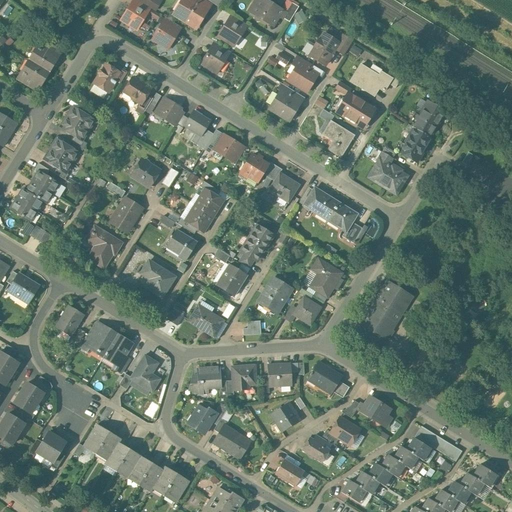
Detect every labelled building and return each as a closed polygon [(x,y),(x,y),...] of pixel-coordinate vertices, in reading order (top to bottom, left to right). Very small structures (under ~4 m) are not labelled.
[(161,2),(157,0),(149,0),(146,6),(155,11),(161,2)] [(204,1),(202,0),(185,0),(176,16),(196,29),(207,10),(200,6),(204,1)] [(285,13),(263,0),(261,0),(253,14),(272,26),(278,17),(282,20),(283,19),(286,14),(285,13)] [(291,3),(285,13),(286,14),(283,19),(289,23),(298,7),(291,3)] [(141,11),(131,4),(121,20),(137,30),(149,9),(144,6),(141,11)] [(165,19),(153,39),(168,49),(177,33),(169,28),(172,23),(165,19)] [(236,26),(228,21),(218,36),(224,40),(224,41),(225,42),(226,41),(234,46),(243,31),(236,26)] [(246,26),(240,21),(236,26),(243,31),(246,26)] [(338,43),(324,34),(320,41),(316,41),(314,45),(315,48),(310,57),(324,66),(334,50),(338,43)] [(343,35),(338,43),(334,50),(344,56),(353,41),(343,35)] [(53,49),(40,42),(37,47),(50,55),(53,49)] [(50,55),(37,47),(35,49),(38,51),(31,62),(49,73),(57,60),(50,55)] [(220,54),(211,48),(201,64),(217,73),(229,53),(223,49),(220,54)] [(290,59),(279,53),(275,59),(286,66),(290,59)] [(297,56),(291,65),(298,69),(300,65),(309,71),(312,66),(297,56)] [(49,73),(31,62),(24,73),(22,72),(20,74),(33,82),(41,86),(49,73)] [(112,69),(106,65),(103,70),(100,71),(98,74),(99,76),(94,85),(107,93),(112,84),(121,71),(117,69),(117,70),(114,67),(113,67),(112,69)] [(309,71),(300,65),(298,69),(290,82),(307,93),(317,76),(309,71)] [(376,79),(368,74),(370,71),(361,65),(350,82),(374,96),(378,89),(383,92),(388,85),(391,79),(386,76),(380,73),(376,79)] [(121,71),(112,84),(114,85),(116,82),(120,84),(126,74),(121,71)] [(401,78),(389,71),(386,76),(391,79),(388,85),(395,89),(401,78)] [(33,82),(20,74),(17,79),(30,87),(33,82)] [(150,90),(132,78),(123,92),(140,103),(142,104),(146,96),(150,90)] [(349,89),(340,83),(336,89),(346,95),(349,89)] [(297,94),(281,84),(277,90),(280,91),(294,99),(297,94)] [(294,99),(280,91),(269,109),(289,122),(300,103),(294,99)] [(152,99),(149,103),(154,107),(161,96),(156,93),(152,99)] [(373,110),(349,95),(339,112),(350,119),(362,127),(365,123),(366,123),(367,121),(366,121),(373,110)] [(146,96),(142,104),(140,103),(137,107),(145,111),(149,103),(152,99),(146,96)] [(324,108),(328,101),(319,96),(315,103),(324,108)] [(180,108),(165,99),(155,114),(170,124),(175,117),(180,108)] [(427,104),(421,114),(412,128),(414,129),(428,138),(429,137),(443,114),(427,104)] [(86,116),(73,108),(66,118),(87,131),(93,121),(86,116)] [(333,116),(323,110),(319,117),(329,123),(330,121),(333,116)] [(99,117),(89,111),(86,116),(93,121),(96,123),(99,117)] [(210,122),(193,112),(184,126),(196,133),(201,137),(205,130),(210,122)] [(17,125),(0,114),(0,145),(3,147),(17,125)] [(175,117),(170,124),(176,127),(180,120),(175,117)] [(87,131),(66,118),(60,128),(73,136),(81,141),(81,140),(87,131)] [(354,136),(330,121),(329,123),(322,135),(335,143),(329,152),(340,158),(354,136)] [(428,138),(414,129),(409,138),(408,138),(399,153),(416,162),(430,139),(429,137),(428,138)] [(201,137),(196,133),(191,142),(203,150),(213,134),(205,130),(201,137)] [(213,134),(206,146),(211,149),(221,134),(215,130),(213,134)] [(81,141),(73,136),(70,141),(73,143),(80,148),(84,142),(81,140),(81,141)] [(239,145),(224,136),(211,156),(220,161),(223,156),(235,164),(239,157),(234,154),(239,145)] [(70,148),(57,140),(50,150),(71,163),(77,153),(70,148)] [(80,148),(73,143),(70,148),(77,153),(80,155),(83,149),(80,148)] [(397,152),(386,145),(382,152),(392,159),(397,152)] [(71,163),(50,150),(44,161),(57,169),(65,173),(71,163)] [(392,159),(382,152),(376,161),(381,164),(383,162),(388,165),(392,159)] [(473,156),(468,153),(462,163),(467,166),(473,156)] [(267,166),(251,156),(241,172),(258,182),(262,174),(268,166),(267,166)] [(488,165),(473,156),(467,166),(482,175),(488,165)] [(145,160),(143,161),(139,168),(137,167),(131,177),(149,188),(154,179),(156,180),(160,174),(158,173),(159,171),(148,164),(148,162),(145,160)] [(268,166),(262,174),(269,179),(276,167),(269,162),(267,166),(268,166)] [(388,165),(383,162),(381,164),(373,178),(384,184),(383,187),(395,194),(406,177),(388,165)] [(48,170),(38,164),(35,169),(38,171),(45,175),(48,170)] [(276,167),(269,179),(274,182),(280,173),(282,170),(276,167)] [(65,173),(57,169),(54,174),(64,180),(68,175),(65,173)] [(178,173),(171,169),(161,184),(168,188),(178,173)] [(45,175),(38,171),(32,181),(52,194),(59,184),(45,175)] [(254,187),(258,182),(241,172),(238,177),(254,187)] [(280,173),(274,182),(268,191),(288,203),(299,186),(280,173)] [(52,194),(32,181),(26,191),(43,202),(46,204),(52,194)] [(220,192),(203,182),(200,188),(205,191),(205,190),(217,197),(220,192)] [(125,192),(110,183),(106,189),(121,198),(125,192)] [(308,188),(299,203),(303,206),(313,191),(308,188)] [(43,202),(26,191),(22,189),(16,199),(36,212),(43,202)] [(338,204),(314,189),(313,191),(303,206),(316,214),(317,212),(328,219),(327,221),(338,204)] [(217,197),(205,190),(205,191),(201,197),(202,197),(196,207),(213,217),(222,201),(217,197)] [(36,212),(16,199),(9,210),(30,222),(36,212)] [(142,209),(125,199),(117,212),(116,211),(109,222),(127,233),(142,209)] [(356,215),(338,204),(327,221),(328,221),(329,219),(340,226),(338,228),(345,232),(351,222),(356,215)] [(213,217),(196,207),(190,216),(190,215),(186,222),(185,222),(197,229),(203,233),(213,217)] [(92,219),(80,211),(76,217),(89,225),(92,219)] [(174,223),(163,216),(160,222),(171,229),(174,223)] [(197,229),(185,222),(186,222),(180,218),(177,224),(194,235),(197,229)] [(362,229),(351,222),(345,232),(342,237),(353,244),(362,229)] [(272,236),(256,225),(248,239),(264,249),(272,236)] [(35,226),(29,236),(34,239),(40,229),(35,226)] [(40,229),(34,239),(39,242),(45,232),(40,229)] [(120,244),(97,229),(94,233),(92,232),(88,238),(89,242),(91,243),(95,242),(97,244),(88,259),(103,268),(114,251),(115,252),(120,244)] [(290,236),(280,229),(277,232),(282,235),(279,242),(284,245),(290,236)] [(196,243),(176,231),(166,247),(186,259),(196,243)] [(45,232),(39,242),(44,245),(50,235),(45,232)] [(264,249),(248,239),(240,252),(244,254),(254,260),(256,262),(264,249)] [(229,256),(218,250),(214,257),(225,263),(229,256)] [(254,260),(244,254),(239,262),(249,269),(254,260)] [(342,274),(318,259),(312,268),(320,273),(311,288),(316,291),(327,298),(333,288),(335,289),(340,281),(338,279),(342,274)] [(175,278),(149,261),(142,272),(151,278),(145,288),(162,298),(175,278)] [(246,276),(228,265),(221,277),(223,279),(218,287),(234,297),(246,276)] [(12,272),(6,282),(11,285),(18,275),(12,272)] [(39,287),(18,274),(18,275),(11,285),(7,292),(17,298),(15,302),(25,308),(28,304),(39,287)] [(291,290),(273,279),(258,302),(276,314),(291,290)] [(136,289),(125,282),(121,289),(132,296),(136,289)] [(411,297),(387,282),(376,300),(377,301),(373,307),(372,307),(361,325),(385,339),(411,297)] [(327,298),(316,291),(313,296),(324,303),(327,298)] [(320,308),(303,297),(293,315),(310,325),(320,308)] [(68,306),(55,327),(70,337),(84,315),(68,306)] [(209,315),(198,307),(189,322),(213,337),(223,321),(210,313),(209,315)] [(183,316),(173,309),(166,320),(177,326),(183,316)] [(260,321),(247,322),(247,329),(243,329),(243,336),(261,335),(260,321)] [(117,335),(102,326),(96,336),(90,346),(91,347),(97,350),(96,351),(98,352),(99,352),(104,355),(117,335)] [(80,330),(74,339),(79,342),(85,333),(80,330)] [(90,333),(81,349),(87,352),(91,347),(90,346),(96,336),(90,333)] [(117,335),(104,355),(118,363),(118,364),(123,356),(131,343),(117,335)] [(17,351),(7,345),(1,353),(11,360),(17,351)] [(1,353),(0,352),(0,367),(11,375),(18,364),(11,360),(1,353)] [(158,364),(144,355),(130,377),(129,379),(132,381),(152,393),(158,382),(150,376),(158,364)] [(123,356),(118,364),(118,363),(114,369),(121,373),(129,359),(123,356)] [(317,362),(311,373),(310,372),(309,375),(307,379),(330,394),(332,392),(339,381),(341,377),(317,362)] [(290,364),(267,365),(267,377),(268,387),(291,386),(290,364)] [(253,366),(231,368),(232,381),(233,391),(244,390),(243,386),(255,385),(253,366)] [(11,375),(0,367),(0,383),(4,386),(11,375)] [(219,368),(197,369),(197,379),(191,379),(188,390),(199,393),(203,393),(203,394),(207,394),(207,389),(216,388),(220,388),(220,382),(219,368)] [(125,374),(119,385),(126,390),(132,381),(129,379),(130,377),(125,374)] [(49,383),(40,377),(36,382),(50,391),(52,387),(49,383)] [(226,381),(220,382),(220,388),(216,388),(217,405),(219,406),(227,408),(226,396),(227,396),(227,395),(226,381)] [(339,381),(332,392),(342,398),(349,388),(339,381)] [(50,391),(36,382),(33,388),(43,394),(46,396),(50,391)] [(33,388),(26,383),(20,394),(37,404),(43,394),(33,388)] [(37,404),(20,394),(14,404),(20,408),(30,414),(31,414),(37,404)] [(389,409),(370,397),(364,406),(360,403),(359,404),(356,410),(380,424),(389,409)] [(305,407),(299,398),(294,401),(300,410),(305,407)] [(351,406),(341,412),(351,419),(356,410),(359,404),(354,401),(351,406)] [(288,403),(270,415),(282,432),(299,421),(288,403)] [(219,406),(215,413),(216,414),(211,422),(216,426),(221,419),(227,408),(219,406)] [(205,411),(199,407),(188,423),(204,433),(211,422),(216,414),(215,413),(207,408),(205,411)] [(30,414),(20,408),(17,413),(31,421),(34,416),(31,414),(30,414)] [(221,419),(226,422),(233,411),(227,408),(221,419)] [(31,421),(17,413),(14,418),(24,424),(24,425),(27,427),(31,421)] [(14,418),(7,414),(1,424),(18,435),(24,425),(24,424),(14,418)] [(359,431),(339,418),(330,433),(339,439),(350,445),(354,438),(357,437),(359,434),(359,431)] [(218,433),(223,426),(223,427),(226,422),(221,419),(216,426),(214,430),(218,433)] [(18,435),(1,424),(0,425),(0,437),(11,445),(18,435)] [(97,426),(86,445),(97,452),(108,433),(97,426)] [(223,427),(223,426),(218,433),(213,443),(239,459),(249,443),(223,427)] [(421,427),(414,437),(420,440),(426,430),(421,427)] [(330,433),(326,430),(321,438),(326,441),(336,448),(337,447),(334,446),(339,439),(330,433)] [(426,430),(420,440),(425,443),(431,433),(426,430)] [(42,443),(36,453),(44,458),(57,438),(48,432),(42,443)] [(108,433),(97,452),(108,459),(117,444),(119,440),(108,433)] [(431,433),(425,443),(430,446),(436,436),(431,433)] [(315,435),(312,441),(322,447),(326,441),(321,438),(315,435)] [(441,439),(436,436),(430,446),(435,449),(441,439)] [(57,438),(44,458),(52,463),(53,463),(59,453),(65,443),(57,438)] [(430,449),(413,438),(406,450),(417,457),(417,458),(422,461),(430,449)] [(36,439),(28,453),(34,456),(36,453),(42,443),(36,439)] [(312,441),(308,439),(302,450),(308,454),(309,456),(312,459),(315,458),(322,462),(329,451),(322,447),(312,441)] [(441,439),(435,449),(440,452),(446,442),(441,439)] [(446,442),(440,452),(445,455),(451,445),(446,442)] [(85,448),(79,444),(73,453),(80,457),(85,448)] [(108,459),(106,462),(117,469),(129,451),(117,444),(108,459)] [(451,445),(445,455),(450,458),(456,448),(451,445)] [(406,450),(400,447),(393,459),(404,466),(409,469),(417,458),(417,457),(406,450)] [(461,452),(456,448),(450,458),(455,462),(461,452)] [(129,451),(117,469),(129,476),(140,458),(129,451)] [(64,456),(59,453),(53,463),(52,463),(50,466),(56,470),(64,456)] [(393,459),(387,455),(380,467),(391,474),(396,478),(404,466),(393,459)] [(151,465),(140,458),(129,476),(140,483),(151,465)] [(304,473),(283,460),(275,474),(295,487),(304,473)] [(444,460),(439,467),(447,472),(452,465),(444,460)] [(380,467),(374,464),(367,476),(378,483),(383,486),(391,474),(380,467)] [(162,472),(151,465),(140,483),(151,490),(153,487),(160,475),(162,472)] [(496,475),(479,465),(472,477),(483,484),(488,488),(496,475)] [(160,475),(153,487),(164,493),(176,475),(165,468),(162,472),(160,475)] [(367,476),(361,472),(354,484),(365,491),(371,495),(378,483),(367,476)] [(472,477),(467,473),(459,485),(459,486),(470,492),(470,493),(475,496),(483,484),(472,477)] [(176,475),(164,493),(176,500),(187,482),(176,475)] [(365,491),(354,484),(348,481),(341,493),(357,503),(365,491)] [(459,485),(453,482),(446,494),(457,501),(462,505),(470,493),(470,492),(459,486),(459,485)] [(231,496),(218,489),(213,497),(218,499),(215,504),(228,511),(232,508),(236,510),(239,505),(230,499),(231,496)] [(446,494),(440,490),(433,502),(444,509),(444,510),(447,511),(450,511),(457,501),(446,494)] [(242,500),(233,494),(231,496),(230,499),(239,505),(242,500)] [(433,502),(427,499),(420,510),(420,511),(421,511),(442,511),(444,510),(444,509),(433,502)]
